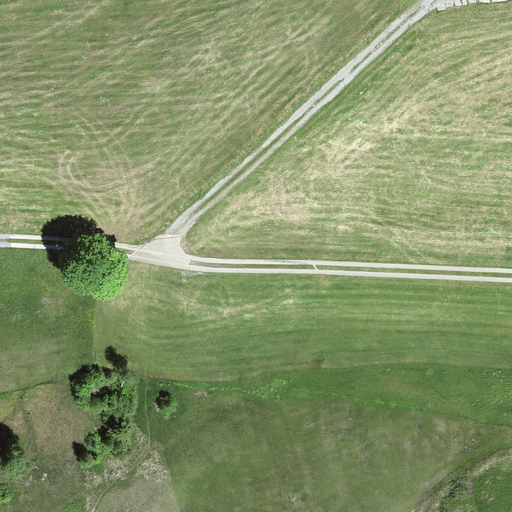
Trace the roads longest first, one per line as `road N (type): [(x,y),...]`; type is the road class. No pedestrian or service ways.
road 1 (track): [(0,246),(511,279)]
road 2 (track): [(147,257),(428,0)]
